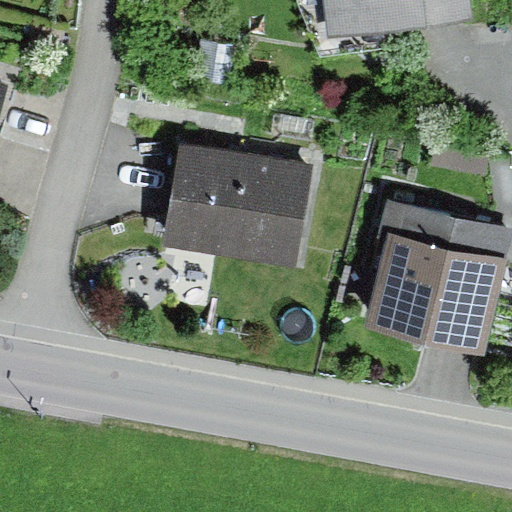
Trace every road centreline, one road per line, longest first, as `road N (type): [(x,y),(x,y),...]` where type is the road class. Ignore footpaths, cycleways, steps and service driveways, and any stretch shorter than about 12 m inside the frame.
road 1 (tertiary): [(20,363),(511,459)]
road 2 (residential): [(104,0),(20,363)]
